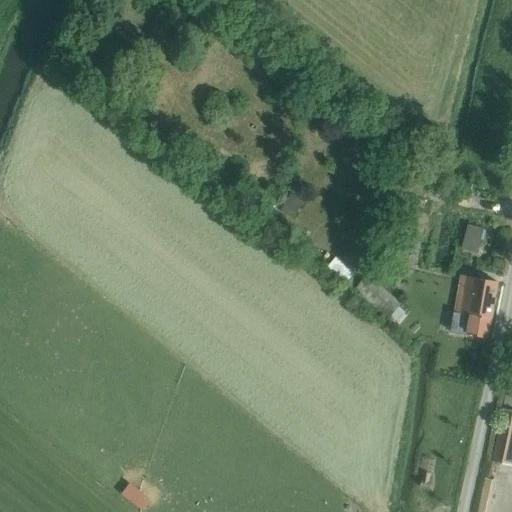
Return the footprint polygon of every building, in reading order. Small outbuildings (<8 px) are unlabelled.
[(291,194),(280,214),(293,221),(304,202),(291,194)] [(463,250),(479,253),(484,229),(469,225),(463,250)] [(336,258),(327,268),(346,283),(354,274),(336,258)] [(494,309),(499,283),(462,277),(456,313),(471,315),(468,334),(489,338),(494,309)] [(390,320),(402,306),(369,278),(357,292),(390,320)] [(504,411),(494,461),(511,465),(511,395),(511,396),(508,411),(504,411)] [(487,479),(479,511),(489,511),(496,481),(487,479)] [(145,509),(153,497),(133,482),(125,493),(145,509)]
